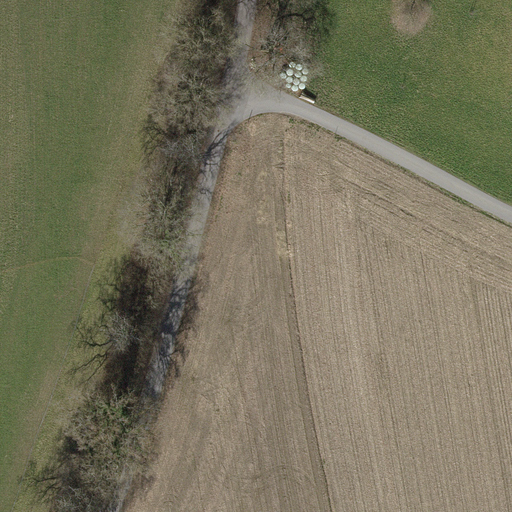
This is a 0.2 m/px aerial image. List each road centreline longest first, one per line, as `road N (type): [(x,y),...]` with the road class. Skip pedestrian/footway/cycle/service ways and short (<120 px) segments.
road 1 (unclassified): [(243,0),(226,147),(107,511)]
road 2 (track): [(511,213),(293,109),(236,97)]
